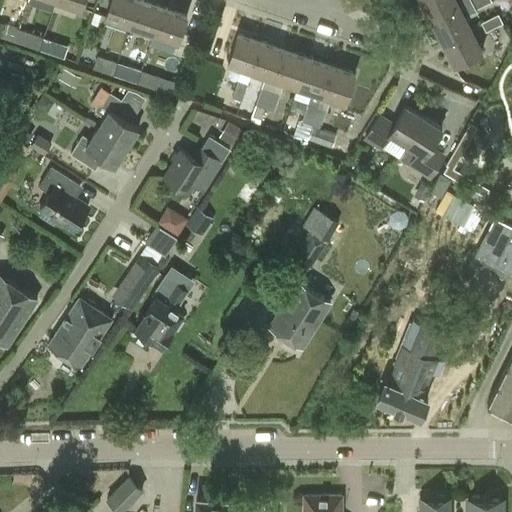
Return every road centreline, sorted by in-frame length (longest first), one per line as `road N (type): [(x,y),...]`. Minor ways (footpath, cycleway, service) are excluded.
road 1 (residential): [(511,449),(0,451)]
road 2 (residential): [(0,381),(180,106)]
